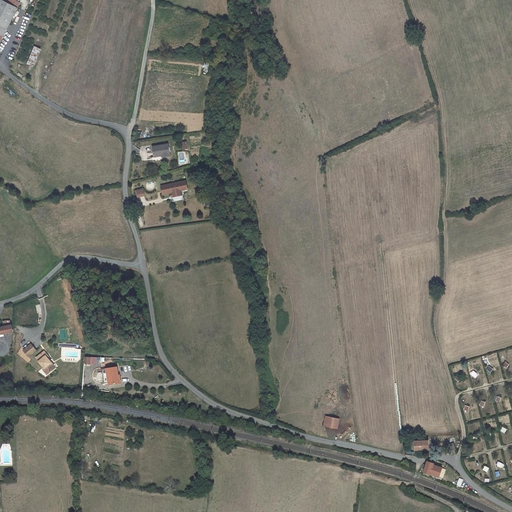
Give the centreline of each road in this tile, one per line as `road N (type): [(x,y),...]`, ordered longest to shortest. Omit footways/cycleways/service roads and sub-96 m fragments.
road 1 (track): [(462,437),(436,332),(446,255),(439,106),(409,0)]
road 2 (unclassified): [(143,267),(167,365),(210,400),(325,442),(450,458)]
road 3 (unclassified): [(0,65),(62,111),(126,134),(126,202),(143,267)]
road 4 (unclassified): [(0,303),(70,259),(143,267)]
road 5 (track): [(153,0),(126,134)]
